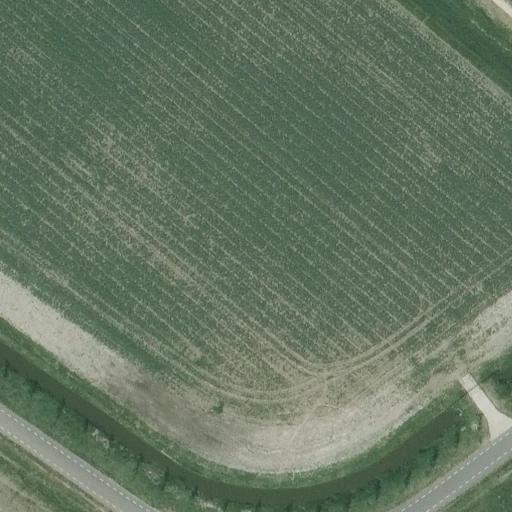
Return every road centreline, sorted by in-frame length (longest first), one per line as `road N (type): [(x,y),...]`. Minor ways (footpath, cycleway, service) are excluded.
road 1 (unclassified): [(133,511),(0,419)]
road 2 (unclassified): [(413,511),(511,440)]
